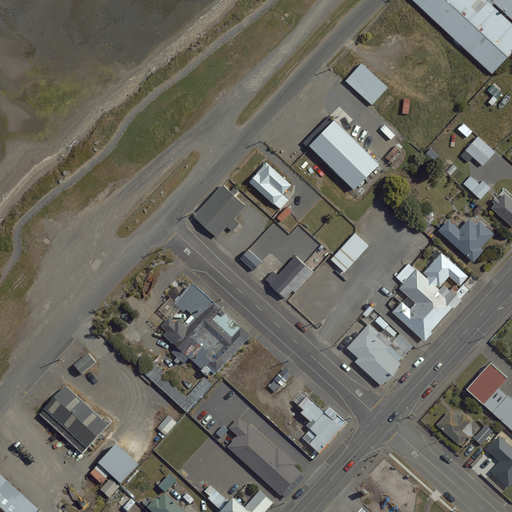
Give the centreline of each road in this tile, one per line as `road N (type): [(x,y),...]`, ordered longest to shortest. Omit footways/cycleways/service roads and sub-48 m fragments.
road 1 (residential): [(163,220),(372,0)]
road 2 (residential): [(163,220),(383,421)]
road 3 (residential): [(0,405),(163,220)]
road 4 (primary): [(511,280),(383,421)]
road 5 (residential): [(383,421),(487,511)]
road 6 (primary): [(383,421),(301,511)]
